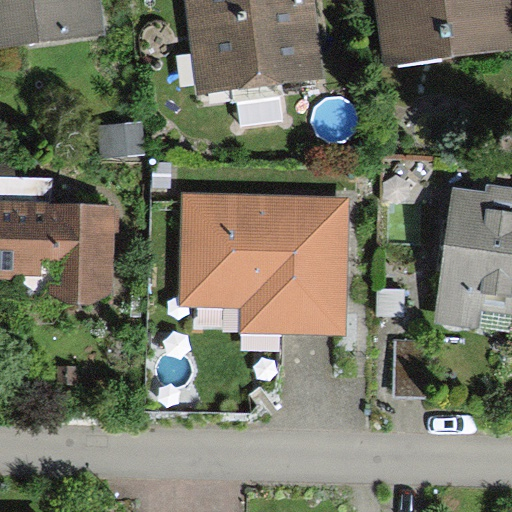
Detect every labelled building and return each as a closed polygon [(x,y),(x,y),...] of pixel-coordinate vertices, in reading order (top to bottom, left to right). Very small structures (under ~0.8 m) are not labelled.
[(85,0),(0,0),(0,50),(89,42),(85,0)] [(194,0),(202,89),(311,81),(304,0),(194,0)] [(505,45),(499,0),(380,0),(388,58),(505,45)] [(486,195),(453,190),(433,320),(480,327),(483,310),(511,314),(511,189),(487,185),(486,195)] [(348,197),(184,194),(182,308),(237,309),(236,332),(345,334),(348,197)] [(109,217),(0,213),(0,279),(54,281),(53,310),(105,312),(109,217)]
